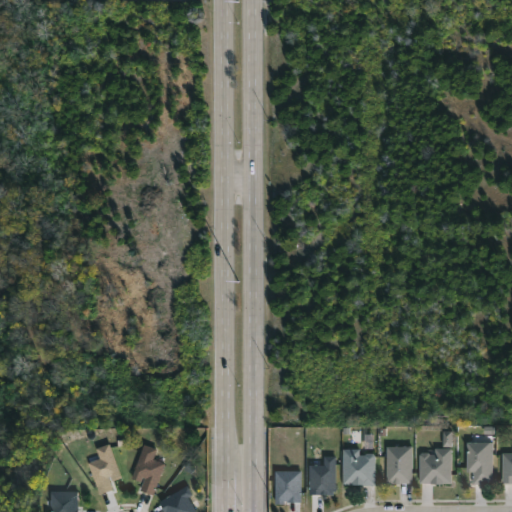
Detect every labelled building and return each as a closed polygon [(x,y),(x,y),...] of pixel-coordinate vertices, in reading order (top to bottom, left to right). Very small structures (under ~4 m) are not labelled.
[(443,447),(451,447),(451,431),(442,432),(443,447)] [(492,443),(492,481),(472,483),(472,471),(466,471),(466,443),(492,443)] [(121,478),(110,444),(96,448),(100,459),(89,463),(99,495),(114,490),(111,482),(121,478)] [(132,479),(142,482),(140,491),(154,495),(164,463),(154,460),(157,449),(143,445),(132,479)] [(396,483),(385,482),(385,447),(411,447),(410,483),(396,483)] [(359,448),(359,453),(372,452),(374,454),(374,484),(342,483),(343,448),(359,448)] [(451,449),(451,483),(419,483),(419,455),(421,453),(435,455),(435,449),(451,449)] [(511,483),(505,483),(501,483),(502,453),(511,453),(511,483)] [(309,466),(310,495),(336,495),(335,456),(324,457),(324,465),(309,466)] [(275,503),(301,503),(302,471),(276,471),(275,503)] [(165,511),(196,511),(190,497),(193,496),(188,486),(160,500),(165,511)] [(50,511),(78,511),(79,492),(51,491),(50,511)]
